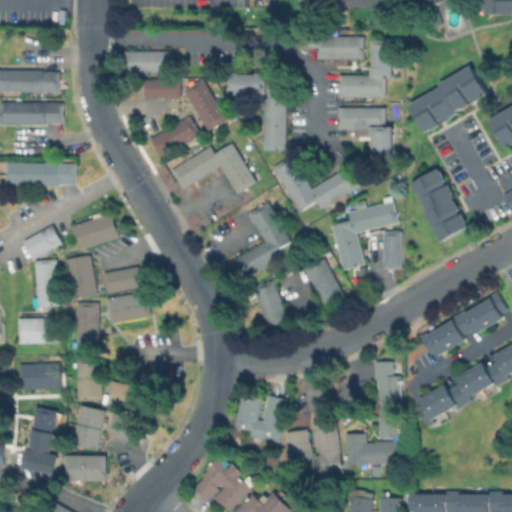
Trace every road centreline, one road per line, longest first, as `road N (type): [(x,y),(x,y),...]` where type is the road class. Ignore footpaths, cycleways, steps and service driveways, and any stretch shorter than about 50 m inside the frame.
road 1 (residential): [(134,511),(203,426),(222,346),(206,293),(99,115),(92,0)]
road 2 (residential): [(511,243),(324,349),(223,364)]
road 3 (residential): [(8,245),(19,227),(125,168)]
